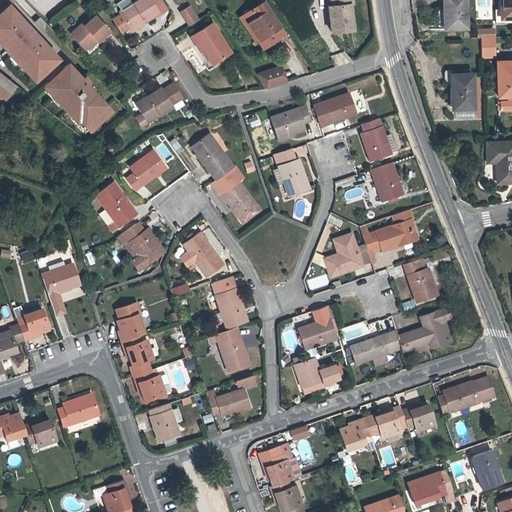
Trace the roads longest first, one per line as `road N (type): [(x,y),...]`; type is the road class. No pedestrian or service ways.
road 1 (residential): [(392,57),(210,109),(166,50)]
road 2 (residential): [(503,345),(274,424)]
road 3 (residential): [(0,394),(93,366),(103,372),(138,470)]
road 4 (tertiary): [(456,225),(392,57)]
road 5 (residential): [(289,309),(328,191),(325,158)]
road 6 (residential): [(268,315),(259,287),(194,194)]
road 7 (tertiary): [(503,345),(456,225)]
